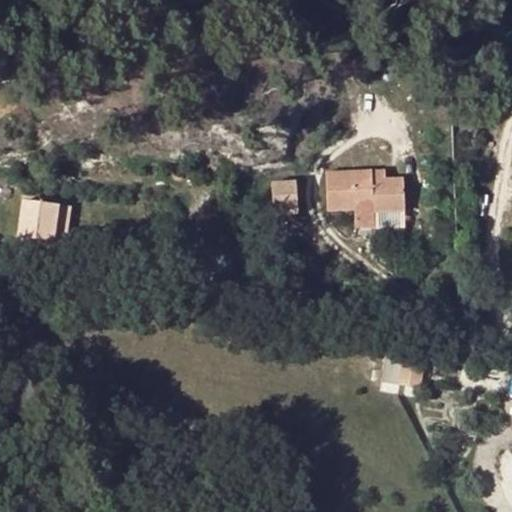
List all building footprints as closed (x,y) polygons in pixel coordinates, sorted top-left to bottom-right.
[(384,171),(370,172),(370,180),(384,180),(384,171)] [(370,172),(327,172),(328,211),(355,210),(355,201),(372,200),(373,212),(404,211),(403,180),(384,180),(370,180),(370,172)] [(297,181),(274,181),(274,212),(298,212),(297,181)] [(23,203),(16,260),(62,265),(70,208),(23,203)] [(419,365),(400,362),(395,386),(415,390),(419,365)] [(486,404),(477,394),(463,406),(473,417),(486,404)]
